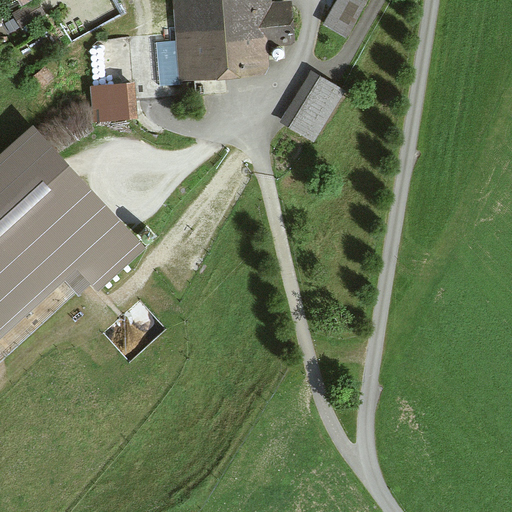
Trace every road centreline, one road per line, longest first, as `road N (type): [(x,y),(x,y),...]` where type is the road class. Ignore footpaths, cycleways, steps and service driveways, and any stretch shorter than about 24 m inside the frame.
road 1 (track): [(390,511),(326,414),(255,132),(302,51),(307,0)]
road 2 (track): [(390,511),(373,481),(367,411),(432,0)]
road 3 (track): [(255,132),(109,306),(30,354),(0,384)]
